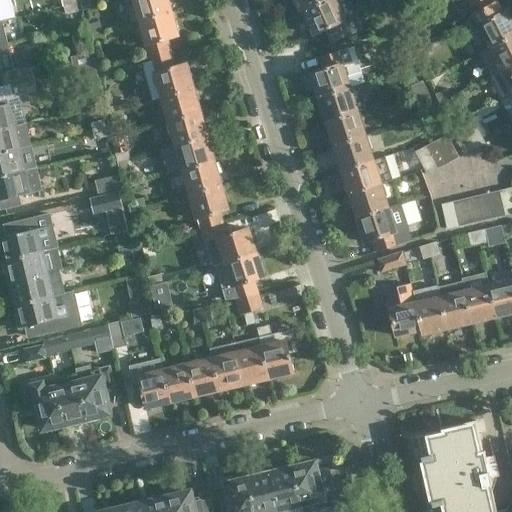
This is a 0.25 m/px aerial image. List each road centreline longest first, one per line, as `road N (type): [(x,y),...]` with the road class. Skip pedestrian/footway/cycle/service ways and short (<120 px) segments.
road 1 (tertiary): [(361,408),(226,0)]
road 2 (residential): [(9,487),(361,408)]
road 3 (residential): [(361,408),(511,368)]
